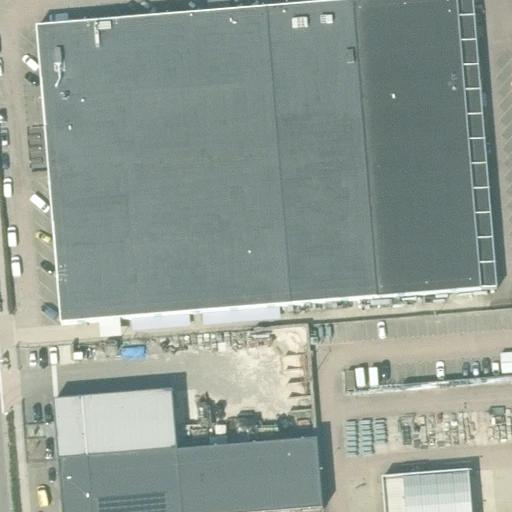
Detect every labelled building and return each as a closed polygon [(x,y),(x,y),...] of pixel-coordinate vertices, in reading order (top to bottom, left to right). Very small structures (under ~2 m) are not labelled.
[(458,0),(376,0),(127,20),(37,28),(62,325),(127,320),(482,290),(458,0)] [(264,326),(264,369),(311,368),(311,326),(264,326)] [(511,385),(511,369),(344,371),(344,387),(511,385)] [(54,402),(56,423),(57,423),(59,439),(57,439),(61,483),(62,483),(63,500),(62,500),(62,511),(299,511),(323,510),(317,441),(179,452),(173,392),(54,402)] [(385,476),(386,511),(474,511),(472,472),(385,476)]
